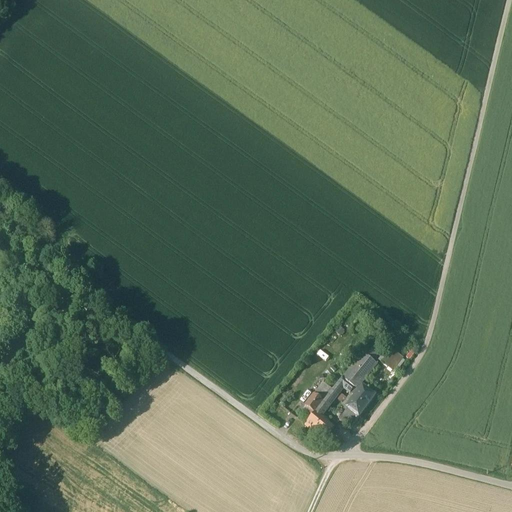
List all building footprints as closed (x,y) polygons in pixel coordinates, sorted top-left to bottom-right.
[(372,341),(362,354),(371,361),(382,349),(372,341)] [(402,361),(390,352),(381,364),(393,372),(402,361)] [(362,354),(342,379),(353,388),(354,389),(374,364),(371,361),(362,354)] [(342,379),(341,379),(332,390),(332,391),(332,392),(337,396),(342,390),(349,394),(353,388),(342,379)] [(332,390),(323,384),(314,396),(323,404),(332,392),(331,391),(332,391),(332,390)] [(361,387),(351,400),(364,410),(374,397),(361,387)] [(337,396),(332,392),(323,404),(320,408),(326,411),(337,396)] [(323,404),(314,396),(304,408),(307,411),(314,416),(314,415),(320,408),(323,404)] [(364,410),(351,400),(345,409),(347,411),(358,419),(364,410)] [(320,408),(314,415),(319,419),(326,411),(320,408)] [(358,419),(347,411),(346,413),(339,422),(350,430),(358,419)] [(319,419),(314,415),(312,418),(306,427),(324,441),(333,430),(319,419)]
